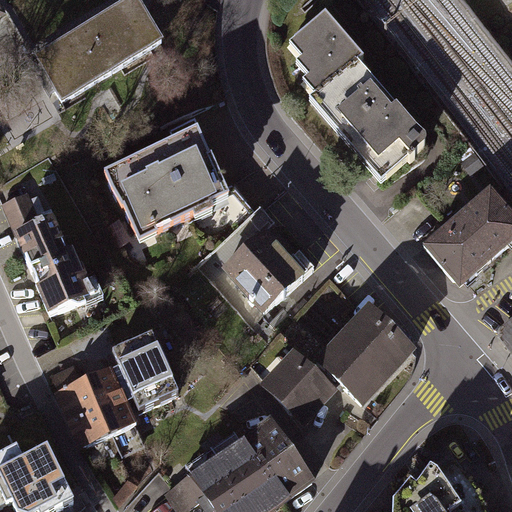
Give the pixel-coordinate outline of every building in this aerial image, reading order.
[(158,49),(130,2),(32,62),(61,108),(158,49)] [(363,61),(325,18),(293,46),(325,83),(312,94),(384,177),(409,156),(419,147),(352,70),(363,61)] [(191,142),(102,184),(135,253),(224,210),(191,142)] [(457,220),(424,247),(458,290),(511,246),(511,220),(490,193),(457,220)] [(27,201),(3,213),(16,241),(13,242),(49,326),(85,310),(40,225),(27,201)] [(252,245),(225,269),(267,315),(312,274),(271,228),(252,245)] [(413,355),(372,316),(313,379),(301,368),(273,397),(295,415),(309,401),(329,378),(335,385),(360,406),(413,355)] [(511,351),(511,321),(498,332),(511,351)] [(148,341),(111,357),(116,368),(137,416),(174,401),(148,341)] [(137,416),(116,368),(82,381),(106,441),(142,426),(137,416)] [(106,441),(82,381),(54,394),(78,453),(106,441)] [(279,442),(269,426),(171,493),(184,511),(276,511),(311,489),(279,442)] [(12,454),(0,459),(0,511),(6,510),(6,511),(71,511),(46,454),(17,467),(12,454)] [(483,511),(479,498),(448,461),(407,486),(390,508),(389,511),(483,511)]
